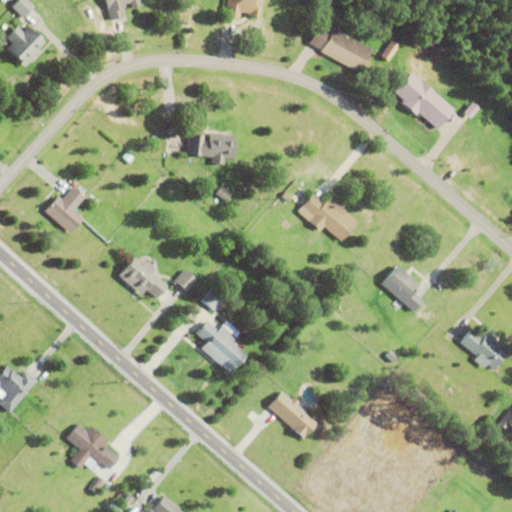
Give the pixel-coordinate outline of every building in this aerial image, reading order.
[(10,5),(15,0),(27,0),(33,5),(22,17),(10,5)] [(138,3),(139,5),(133,7),(132,5),(130,5),(128,1),(124,3),(125,6),(121,7),(124,16),(111,20),(105,0),(139,0),(140,2),(138,3)] [(260,0),(259,16),(248,14),(248,12),(240,11),(239,19),(224,17),(226,0),(260,0)] [(5,48),(10,42),(4,36),(16,25),(22,30),(29,23),(45,39),(37,48),(39,50),(23,66),(5,48)] [(331,26),(370,47),(356,71),(318,50),(319,48),(307,42),(316,25),(328,31),(331,26)] [(380,55),(384,49),(390,53),(386,58),(380,55)] [(416,111),(414,114),(400,102),(402,99),(392,90),(408,71),(451,108),(435,128),(416,111)] [(224,158),(223,163),(211,162),(211,156),(186,155),(188,132),(204,133),(203,140),(208,140),(208,132),(235,134),(233,158),(224,158)] [(121,157),(126,151),(133,156),(128,162),(121,157)] [(83,217),(69,233),(43,210),(57,194),(61,198),(73,186),(85,196),(73,209),(83,217)] [(215,193),(220,186),(231,193),(226,200),(215,193)] [(293,197),(301,189),(308,195),(300,203),(293,197)] [(280,196),(284,191),(292,197),(288,202),(280,196)] [(327,196),(356,221),(340,240),(323,226),(319,230),(296,210),(311,192),(322,202),(327,196)] [(140,294),(118,275),(134,256),(141,262),(144,258),(155,267),(151,271),(167,285),(156,298),(145,288),(140,294)] [(380,283),(397,264),(419,283),(412,291),(422,299),(412,310),(380,283)] [(174,280),(184,269),(196,279),(186,290),(174,280)] [(220,296),(223,299),(214,310),(201,299),(211,288),(213,290),(216,286),(224,292),(220,296)] [(221,324),(230,331),(232,328),(236,331),(234,335),(235,336),(231,341),(246,354),(230,373),(200,348),(206,342),(195,332),(206,319),(217,329),(221,324)] [(486,364),(483,368),(473,359),(475,356),(459,342),(470,329),(481,338),(486,332),(507,350),(492,369),(486,364)] [(385,355),(390,350),(397,356),(393,361),(385,355)] [(500,368),(510,355),(511,357),(511,361),(505,371),(500,368)] [(0,404),(0,399),(1,398),(0,397),(0,369),(5,363),(20,376),(24,371),(36,381),(9,412),(0,404)] [(293,397),(299,402),(297,404),(317,422),(303,438),(268,406),(281,391),(291,399),(293,397)] [(496,417),(505,406),(509,410),(500,420),(496,417)] [(511,427),(502,419),(511,408),(511,427)] [(90,426),(108,441),(104,445),(119,458),(109,470),(100,462),(98,464),(88,455),(86,458),(80,453),(82,451),(66,437),(78,423),(86,430),(90,426)] [(153,511),(151,510),(163,496),(182,511),(153,511)]
